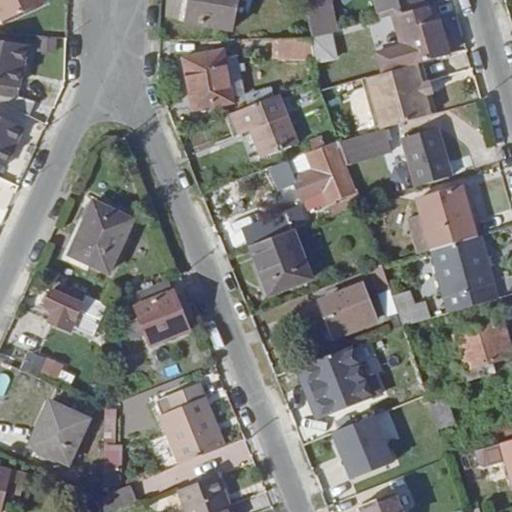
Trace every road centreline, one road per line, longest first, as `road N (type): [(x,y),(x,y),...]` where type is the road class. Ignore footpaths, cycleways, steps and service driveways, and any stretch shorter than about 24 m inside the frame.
road 1 (residential): [(111,35),(302,511)]
road 2 (residential): [(0,284),(111,35)]
